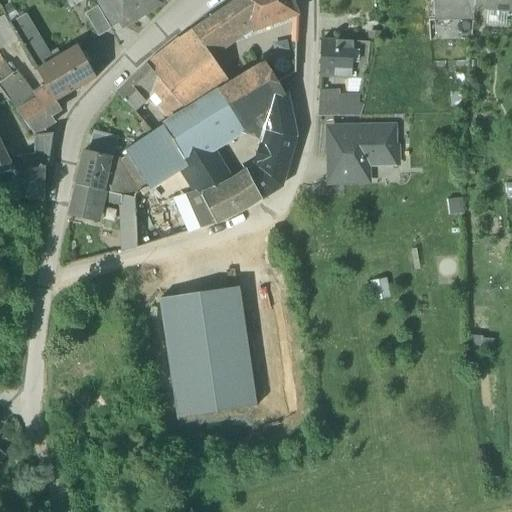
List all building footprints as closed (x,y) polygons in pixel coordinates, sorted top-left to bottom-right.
[(121,24),(107,0),(92,0),(98,9),(111,30),(121,24)] [(107,0),(121,24),(123,27),(161,5),(157,0),(107,0)] [(243,0),(238,0),(193,31),(207,52),(252,21),(243,0)] [(291,0),(243,0),(252,21),(256,31),(297,16),(291,0)] [(435,0),(436,20),(436,23),(473,23),(475,0),(435,0)] [(511,0),(475,0),(475,8),(511,10),(511,0)] [(111,30),(98,9),(86,16),(98,37),(111,30)] [(19,41),(10,26),(4,17),(0,19),(0,49),(1,51),(19,41)] [(53,64),(26,17),(10,26),(19,41),(38,73),(53,64)] [(436,23),(436,20),(427,20),(427,32),(437,32),(436,23)] [(473,23),(436,23),(437,32),(437,33),(472,33),(473,23)] [(185,111),(230,84),(207,52),(193,31),(179,40),(166,50),(147,65),(162,84),(185,111)] [(354,43),(320,43),(320,78),(353,79),(353,77),(354,43)] [(370,44),(354,43),(353,77),(369,77),(370,44)] [(297,44),(265,64),(278,84),(296,73),(297,44)] [(53,64),(38,73),(49,92),(56,103),(96,79),(79,48),(53,64)] [(6,74),(10,71),(0,56),(0,83),(8,77),(6,74)] [(265,64),(163,126),(183,159),(199,147),(240,123),(267,106),(284,95),(278,84),(265,64)] [(147,65),(117,95),(132,112),(149,96),(162,84),(147,65)] [(32,102),(12,74),(8,77),(0,83),(0,85),(10,101),(18,113),(32,102)] [(169,121),(185,111),(162,84),(149,96),(169,121)] [(32,102),(18,113),(35,137),(47,136),(44,130),(55,124),(49,115),(59,109),(56,103),(49,92),(32,102)] [(357,92),(319,93),(319,118),(357,117),(357,92)] [(284,95),(267,106),(274,134),(294,140),(284,95)] [(183,159),(163,126),(162,125),(151,132),(125,151),(144,183),(183,159)] [(393,129),(329,130),(330,183),(358,183),(357,165),(393,164),(394,164),(399,164),(398,146),(393,146),(393,129)] [(274,134),(261,172),(250,180),(261,200),(281,187),(294,140),(274,134)] [(32,155),(7,159),(14,172),(44,169),(48,168),(53,135),(47,136),(35,137),(32,155)] [(92,137),(89,147),(112,153),(115,142),(92,137)] [(0,143),(0,175),(10,173),(14,172),(7,159),(0,143)] [(220,171),(199,147),(183,159),(205,195),(227,184),(220,171)] [(111,158),(83,152),(76,186),(77,187),(102,192),(104,192),(106,181),(111,158)] [(44,169),(14,172),(14,177),(13,199),(43,199),(44,178),(44,169)] [(205,195),(202,197),(207,207),(215,222),(216,224),(245,211),(245,210),(261,200),(250,180),(246,173),(231,182),(227,184),(205,195)] [(134,187),(106,181),(104,192),(132,199),(134,187)] [(150,186),(134,197),(135,213),(137,248),(176,237),(170,221),(165,205),(157,184),(150,186)] [(102,192),(77,187),(70,217),(96,223),(100,200),(102,192)] [(104,192),(102,192),(100,200),(121,205),(122,216),(135,213),(134,199),(132,199),(104,192)] [(207,207),(170,221),(176,237),(215,222),(207,207)] [(135,213),(122,216),(123,252),(137,248),(135,213)] [(161,303),(176,418),(254,408),(238,293),(161,303)] [(491,351),(493,340),(473,336),(471,347),(491,351)]
